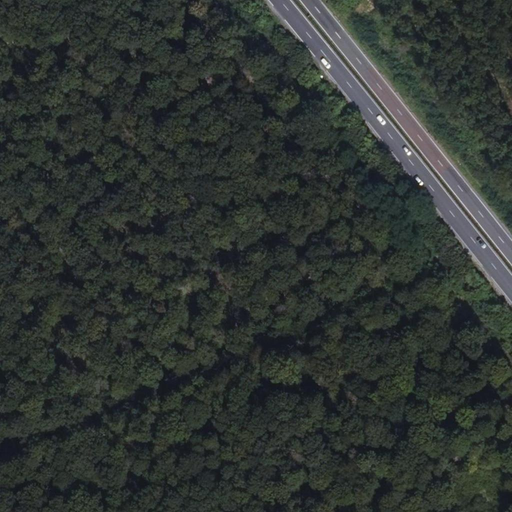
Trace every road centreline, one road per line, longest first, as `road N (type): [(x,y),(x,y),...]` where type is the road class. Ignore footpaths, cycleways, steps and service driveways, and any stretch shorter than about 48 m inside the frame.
road 1 (primary): [(278,0),(511,289)]
road 2 (primary): [(511,255),(307,0)]
